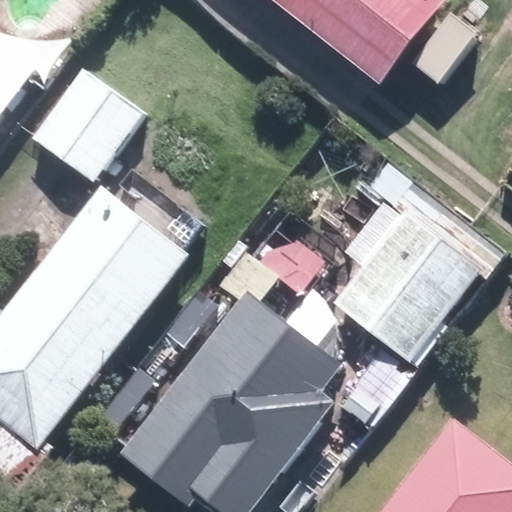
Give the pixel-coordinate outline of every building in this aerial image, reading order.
[(444,0),(273,0),(382,85),(447,2),(444,0)] [(0,118),(35,67),(0,43),(0,118)] [(37,140),(97,184),(146,118),(86,74),(37,140)] [(0,416),(44,450),(193,258),(108,193),(0,331),(0,416)] [(340,307),(414,364),(485,272),(410,215),(340,307)] [(201,496),(221,511),(255,511),(337,408),(324,398),(345,371),(250,298),(127,457),(193,507),(201,496)] [(389,511),(511,511),(511,468),(457,426),(389,511)]
